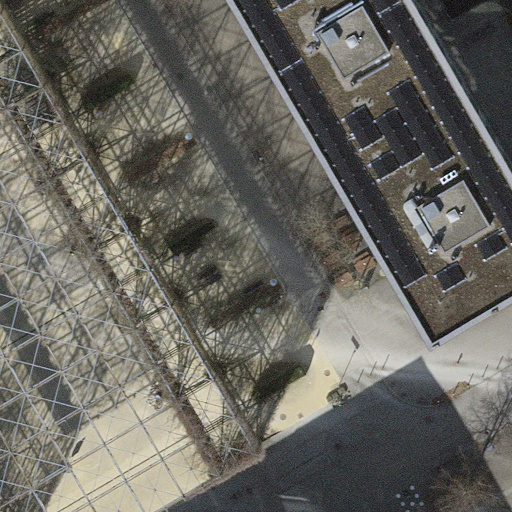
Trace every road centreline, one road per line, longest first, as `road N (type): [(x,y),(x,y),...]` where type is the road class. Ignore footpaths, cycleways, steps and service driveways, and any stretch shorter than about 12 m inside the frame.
road 1 (residential): [(132,0),(396,453)]
road 2 (unclassified): [(396,453),(511,387)]
